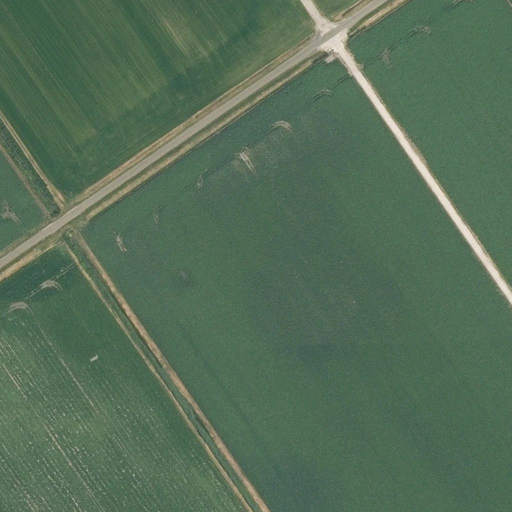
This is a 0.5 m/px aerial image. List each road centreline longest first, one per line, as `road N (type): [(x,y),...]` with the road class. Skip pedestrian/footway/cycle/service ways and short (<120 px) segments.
road 1 (unclassified): [(0,263),(379,0)]
road 2 (track): [(511,301),(330,34)]
